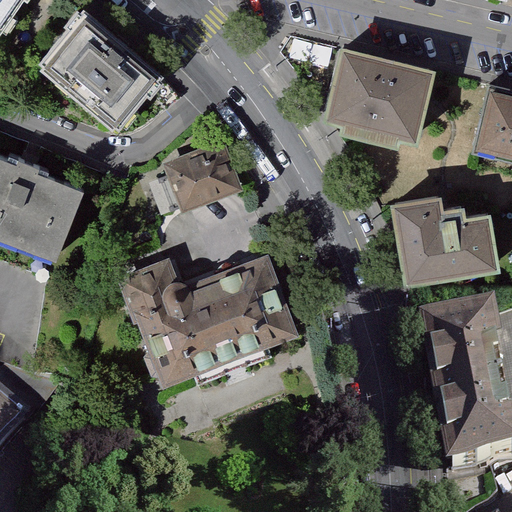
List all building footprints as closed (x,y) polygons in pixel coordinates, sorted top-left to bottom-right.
[(30,0),(0,0),(0,26),(8,32),(30,0)] [(165,73),(86,10),(44,62),(123,125),(165,73)] [(418,137),(434,69),(344,48),(328,117),(345,121),(344,128),(398,141),(400,133),(418,137)] [(477,151),(511,158),(511,96),(491,91),(477,151)] [(166,159),(183,205),(241,183),(223,137),(166,159)] [(0,153),(0,232),(54,255),(81,184),(46,171),(48,166),(8,150),(6,156),(0,153)] [(410,280),(502,263),(492,210),(468,215),(466,204),(444,208),(442,193),(395,202),(410,280)] [(296,327),(267,253),(189,282),(185,278),(180,276),(174,277),(166,258),(122,275),(163,377),(296,327)] [(421,321),(435,395),(511,380),(511,312),(502,315),(500,305),(421,321)] [(511,380),(435,395),(451,474),(511,461),(511,380)] [(0,446),(23,419),(0,399),(0,446)]
